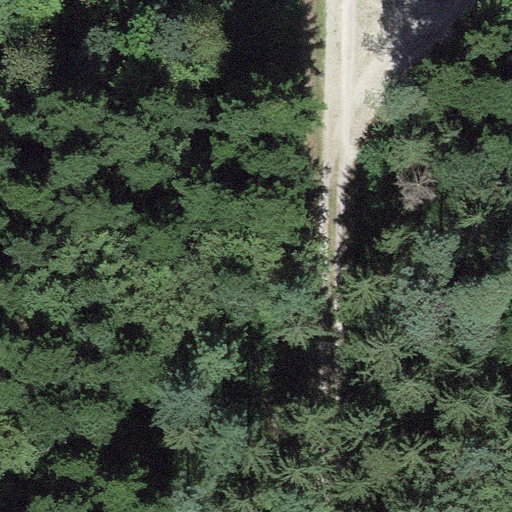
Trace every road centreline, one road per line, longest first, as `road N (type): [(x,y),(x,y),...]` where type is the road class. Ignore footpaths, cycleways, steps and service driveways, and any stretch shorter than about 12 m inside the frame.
road 1 (track): [(511,21),(333,82),(338,511)]
road 2 (track): [(0,138),(333,82)]
